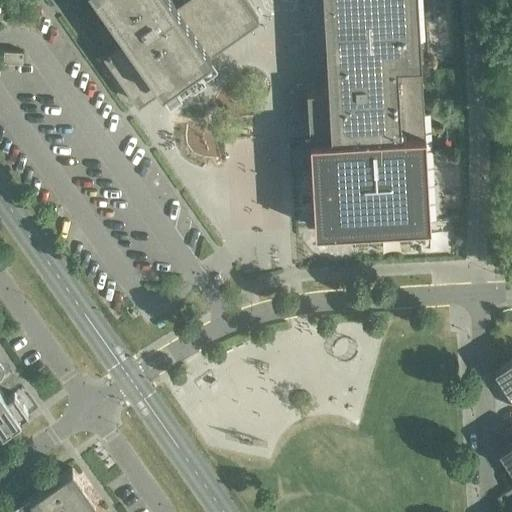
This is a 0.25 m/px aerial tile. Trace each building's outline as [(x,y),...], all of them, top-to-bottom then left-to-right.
[(81,17),(80,18),(80,20),(80,21),(80,22),(81,24),(81,25),(82,27),(83,28),(83,29),(84,31),(85,32),(88,36),(89,37),(89,38),(90,39),(92,40),(93,41),(95,42),(96,43),(98,44),(100,44),(101,44),(103,44),(105,43),(106,43),(108,42),(109,42),(111,41),(112,40),(114,39),(116,38),(117,37),(118,36),(119,35),(121,34),(122,33),(123,32),(126,36),(102,53),(103,53),(138,103),(210,52),(174,0),(100,0),(101,0),(100,1),(98,2),(96,3),(95,4),(94,5),(92,6),(91,7),(89,8),(88,9),(87,10),(85,12),(84,13),(83,14),(82,15),(81,17)] [(245,0),(174,0),(210,52),(258,18),(245,0)] [(322,0),(326,63),(324,63),(324,64),(326,64),(326,72),(324,72),(324,73),(327,72),(328,89),(286,91),(288,122),(310,120),(311,138),(310,138),(315,228),(429,222),(420,61),(423,61),(419,0),(322,0)] [(24,51),(4,50),(3,62),(23,63),(24,51)] [(511,355),(493,368),(511,396),(511,355)] [(0,375),(5,372),(4,371),(0,374),(0,403),(14,394),(14,393),(6,398),(0,389),(0,375)] [(28,414),(14,394),(0,403),(0,433),(10,427),(10,426),(21,419),(28,414)] [(511,423),(501,431),(506,439),(511,434),(511,423)] [(511,438),(498,448),(511,469),(511,438)] [(29,498),(38,511),(44,511),(84,485),(72,467),(29,498)] [(79,511),(95,501),(84,485),(44,511),(79,511)] [(103,511),(95,501),(79,511),(103,511)]
